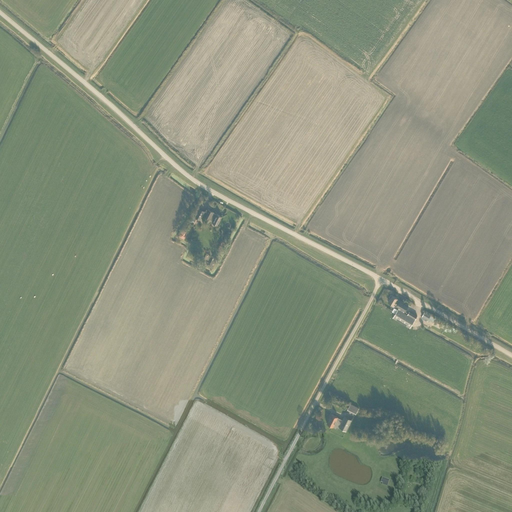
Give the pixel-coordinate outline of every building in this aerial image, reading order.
[(200,220),(205,211),(199,209),(194,217),(200,220)] [(216,214),(213,213),(213,212),(208,209),(204,216),(213,220),(212,222),(217,225),(221,216),(216,214)] [(399,301),(397,299),(397,298),(392,295),(388,302),(393,305),(394,304),(396,306),(399,308),(397,310),(394,308),(392,312),(395,314),(393,318),(410,328),(415,320),(404,313),(408,305),(400,300),(399,301)] [(415,319),(417,316),(409,311),(407,314),(415,319)] [(433,323),(436,318),(425,311),(422,316),(428,320),(433,323)] [(356,414),(359,408),(350,403),(347,409),(356,414)] [(342,420),(337,418),(338,417),(331,414),(326,424),(333,427),(334,424),(339,427),(346,431),(351,420),(344,416),(342,420)] [(381,485),(387,487),(389,481),(381,478),(380,483),(382,484),(381,485)]
